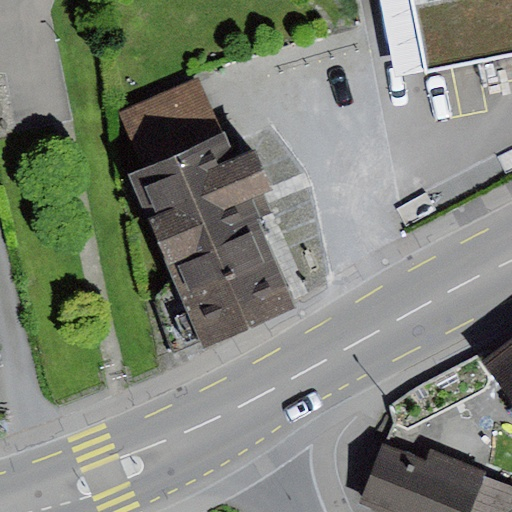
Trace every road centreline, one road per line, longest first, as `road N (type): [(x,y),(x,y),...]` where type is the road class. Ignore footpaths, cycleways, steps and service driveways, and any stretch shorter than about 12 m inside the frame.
road 1 (primary): [(511,271),(241,414)]
road 2 (primary): [(241,414),(107,480),(11,511)]
